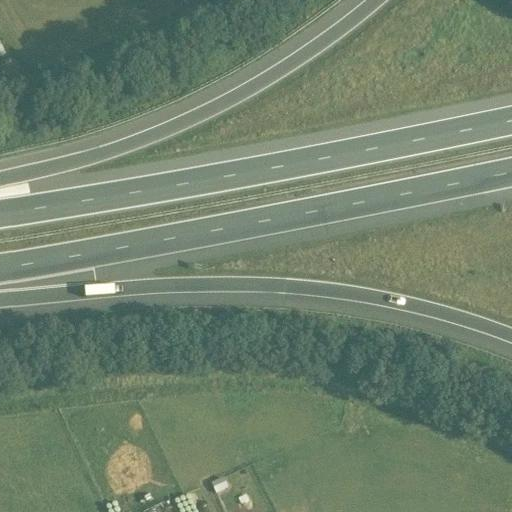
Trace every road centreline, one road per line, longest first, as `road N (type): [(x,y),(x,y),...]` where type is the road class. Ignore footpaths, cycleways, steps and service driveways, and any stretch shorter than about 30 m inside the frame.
road 1 (motorway): [(0,270),(511,173)]
road 2 (motorway): [(511,119),(0,213)]
road 3 (motorway): [(0,296),(191,285),(311,288),(440,312),(511,336)]
road 4 (motorway): [(385,0),(220,110),(0,179)]
